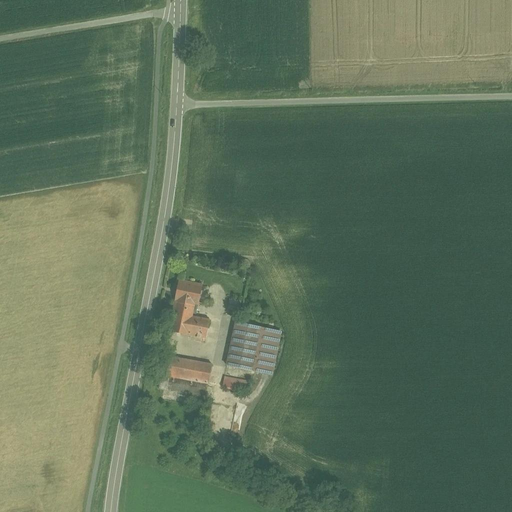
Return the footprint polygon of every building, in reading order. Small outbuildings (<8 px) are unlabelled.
[(202,286),(179,281),(175,301),(176,301),(170,332),(188,336),(188,335),(206,339),(210,320),(193,317),(193,314),(196,315),(202,286)] [(241,302),(230,299),(227,311),(239,313),(241,302)] [(261,328),(236,323),(227,366),(252,371),(261,328)] [(281,332),(261,328),(252,371),(272,375),(281,332)] [(213,365),(165,356),(161,376),(209,385),(213,365)] [(209,385),(161,376),(159,388),(206,397),(209,385)] [(241,381),(225,378),(223,388),(239,391),(240,389),(241,381)] [(250,383),(241,381),(240,389),(248,391),(250,383)]
